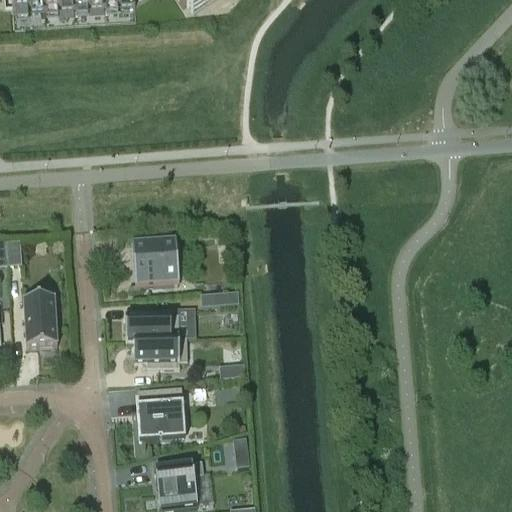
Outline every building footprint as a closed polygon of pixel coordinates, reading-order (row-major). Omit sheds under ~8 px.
[(11,0),(12,20),(13,19),(15,35),(135,26),(134,11),(135,11),(135,10),(148,0),(175,0),(183,11),(187,8),(193,17),(217,0),(11,0)] [(131,249),(135,293),(178,289),(175,245),(131,249)] [(21,270),(20,246),(6,247),(7,271),(21,270)] [(237,297),(199,300),(200,312),(238,310),(237,297)] [(54,304),(23,307),(26,353),(57,351),(54,304)] [(178,344),(178,343),(178,320),(170,321),(170,315),(137,316),(137,321),(125,322),(125,346),(133,346),(133,345),(178,344)] [(179,344),(133,345),(133,346),(133,369),(146,368),(146,374),(179,373),(179,368),(187,368),(186,343),(178,343),(179,344)] [(243,369),(218,371),(219,384),(244,382),(243,369)] [(140,423),(137,424),(139,446),(185,443),(181,392),(154,394),(155,409),(139,410),(140,423)] [(248,473),(246,457),(233,458),(235,474),(248,473)] [(201,467),(154,473),(158,511),(192,511),(197,511),(193,481),(203,480),(201,467)]
